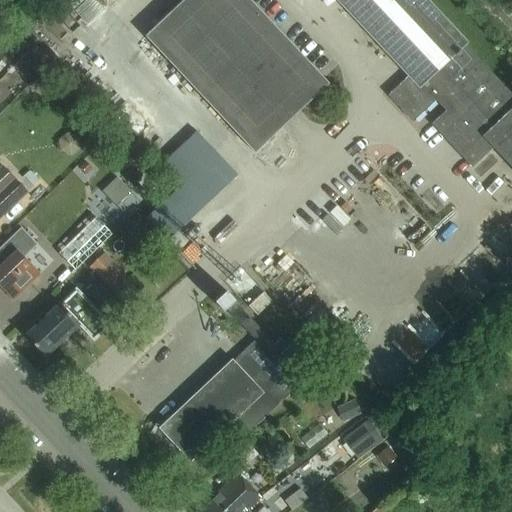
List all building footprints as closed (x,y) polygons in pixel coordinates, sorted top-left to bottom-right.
[(71,0),(94,20),(108,3),(103,0),(71,0)] [(250,0),(186,0),(147,37),(256,154),(330,85),(250,0)] [(511,166),(511,93),(468,46),(471,44),(429,0),(337,0),(410,77),(390,96),(415,122),(440,99),(449,110),(435,123),(475,166),(494,147),(511,166)] [(164,171),(202,211),(239,176),(217,153),(216,154),(200,137),(164,171)] [(85,163),(80,168),(87,174),(92,168),(85,163)] [(0,215),(2,217),(27,193),(3,168),(0,171),(0,215)] [(30,172),(25,177),(33,185),(38,180),(30,172)] [(115,205),(128,193),(115,180),(102,192),(115,205)] [(0,288),(13,301),(26,289),(40,275),(24,258),(38,245),(21,229),(0,249),(0,255),(7,263),(0,268),(0,288)] [(127,277),(105,254),(89,268),(111,292),(127,277)] [(94,343),(112,327),(76,290),(26,338),(45,358),(79,327),(94,343)] [(285,374),(305,355),(287,335),(276,345),(236,303),(237,302),(229,293),(222,300),(218,304),(225,313),(229,310),(260,343),(237,364),(233,360),(159,430),(190,463),(234,423),(247,436),(297,387),(285,374)] [(259,315),(273,302),(265,293),(250,307),(259,315)] [(337,320),(321,335),(336,349),(351,334),(337,320)] [(355,400),(341,407),(348,421),(362,415),(355,400)] [(292,415),(285,421),(291,429),(298,423),(292,415)] [(368,421),(344,440),(358,458),(382,440),(368,421)] [(251,447),(233,462),(240,470),(258,455),(251,447)] [(389,447),(375,457),(385,470),(398,460),(389,447)] [(246,511),(260,499),(237,474),(209,501),(211,503),(201,511),(246,511)]
